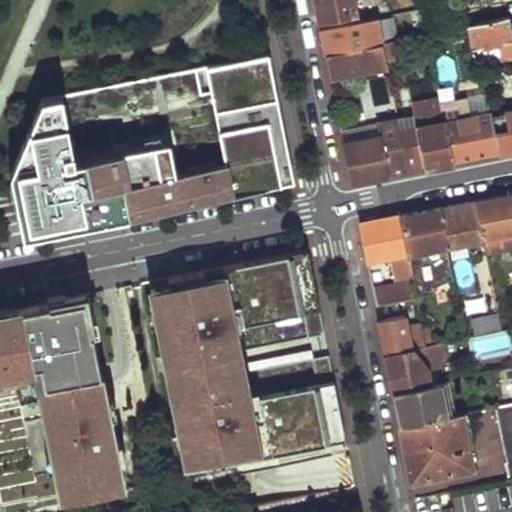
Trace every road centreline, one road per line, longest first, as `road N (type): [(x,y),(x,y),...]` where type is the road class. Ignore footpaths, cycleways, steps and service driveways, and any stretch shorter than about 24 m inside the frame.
road 1 (residential): [(0,273),(330,205)]
road 2 (residential): [(392,511),(330,205)]
road 3 (residential): [(330,205),(288,0)]
road 4 (residential): [(330,205),(511,168)]
